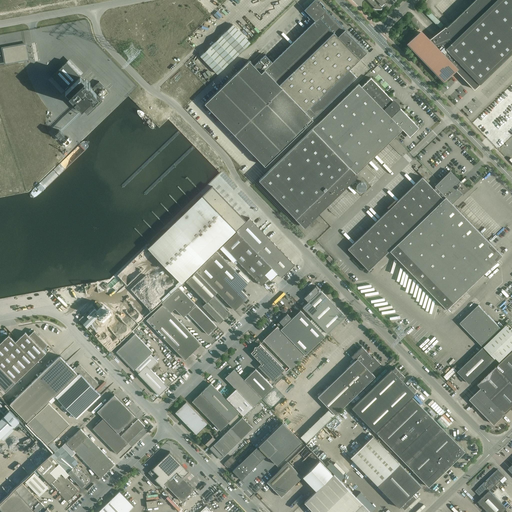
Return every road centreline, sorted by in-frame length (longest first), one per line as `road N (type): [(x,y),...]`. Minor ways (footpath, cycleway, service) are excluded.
road 1 (unclassified): [(314,261),(178,107),(103,42),(92,7)]
road 2 (unclassified): [(497,447),(314,261)]
road 3 (unclassified): [(155,415),(314,261)]
road 4 (unclassified): [(155,415),(60,317)]
